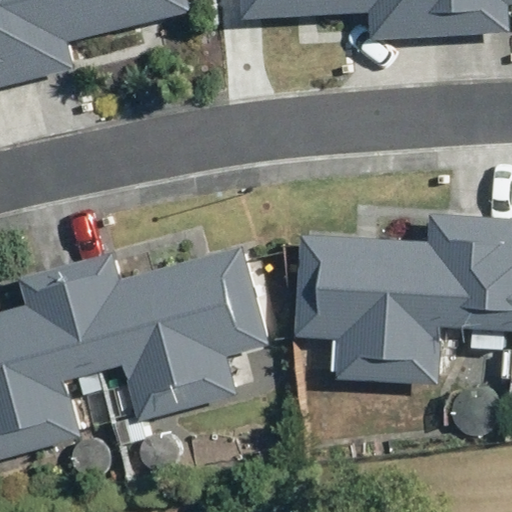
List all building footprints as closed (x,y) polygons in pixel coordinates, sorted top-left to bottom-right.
[(0,0),(0,93),(4,92),(42,82),(19,0),(0,0)] [(19,0),(42,82),(55,78),(80,71),(73,46),(198,11),(195,0),(19,0)] [(252,0),(253,20),(381,14),(382,38),(404,37),(430,36),(428,0),(252,0)] [(511,0),(428,0),(430,36),(473,34),(511,31),(511,0)] [(305,327),(350,329),(347,370),(448,377),(451,317),(479,319),(478,342),(510,344),(511,321),(511,320),(511,213),(480,211),(440,209),(438,234),(311,226),(305,327)] [(77,259),(104,363),(134,355),(148,411),(246,385),(235,347),(279,336),(254,240),(129,274),(121,247),(101,253),(77,259)] [(37,298),(0,307),(0,453),(88,430),(73,372),(104,363),(77,259),(54,265),(30,271),(37,298)] [(459,430),(465,436),(473,439),(481,440),(489,438),(496,433),(501,427),(503,419),(503,411),(500,403),(495,397),(488,393),(479,391),(472,392),(465,396),(459,401),(456,408),(454,415),(456,423),(459,430)] [(146,410),(119,418),(126,441),(152,433),(146,410)] [(149,467),(154,471),(159,474),(165,474),(171,473),(177,469),(180,464),(182,458),(182,452),(180,447),(176,442),(170,439),(164,438),(159,438),(153,441),(149,445),(147,450),(145,456),(146,461),(149,467)] [(80,471),(85,475),(90,478),(96,478),(102,477),(107,473),(111,469),(113,463),(113,456),(110,451),(106,446),(101,443),(95,442),(89,443),(84,445),(80,449),(77,454),(76,460),(77,466),(80,471)]
